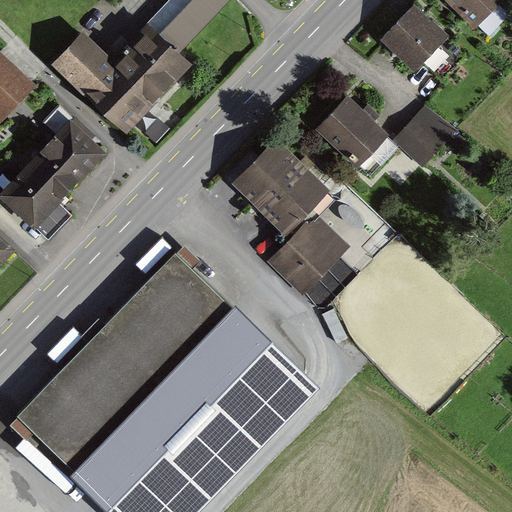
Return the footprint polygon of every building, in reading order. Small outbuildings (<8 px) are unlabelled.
[(78,32),(47,64),(121,134),(191,61),(179,51),(227,0),(170,0),(110,63),(78,32)] [(447,0),(479,29),(505,0),(447,0)] [(411,4),(377,37),(411,72),(445,40),(411,4)] [(0,50),(0,121),(36,87),(0,50)] [(347,91),(315,126),(360,168),(393,133),(347,91)] [(59,133),(2,190),(50,238),(73,214),(55,197),(101,151),(58,109),(46,120),(59,133)] [(400,144),(423,164),(446,138),(423,118),(400,144)] [(271,139),(229,182),(280,231),(322,189),(271,139)] [(317,216),(270,260),(301,293),(348,249),(317,216)] [(0,236),(0,258),(11,248),(0,236)] [(176,252),(12,416),(109,511),(197,511),(317,391),(176,252)]
